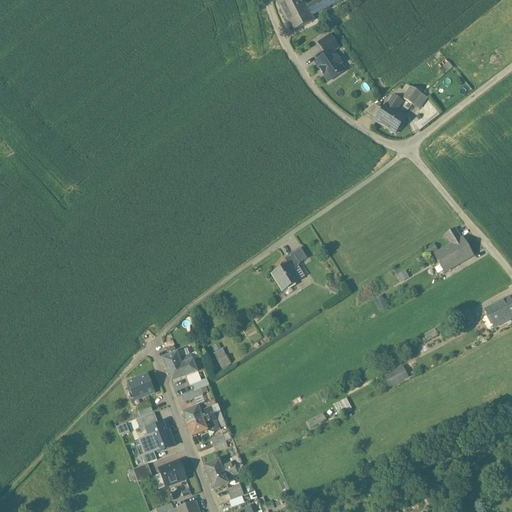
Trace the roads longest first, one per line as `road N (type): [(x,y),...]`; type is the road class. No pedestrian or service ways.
road 1 (residential): [(407,147),(318,90),(269,0)]
road 2 (residential): [(216,511),(152,344)]
road 3 (residential): [(511,270),(407,147)]
road 4 (residential): [(407,147),(511,66)]
